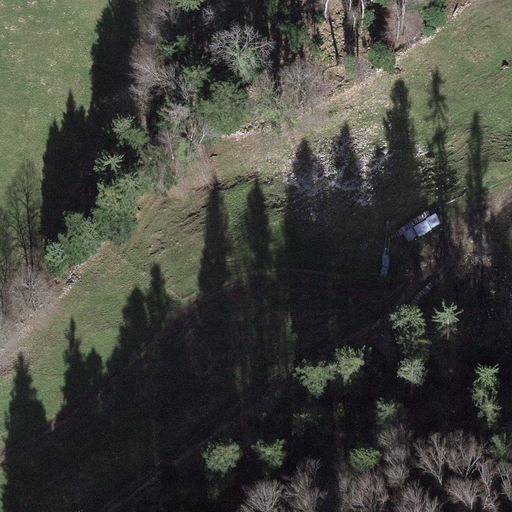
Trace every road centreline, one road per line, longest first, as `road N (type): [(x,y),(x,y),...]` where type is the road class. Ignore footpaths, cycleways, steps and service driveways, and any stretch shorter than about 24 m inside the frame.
road 1 (track): [(400,301),(327,281),(259,278),(222,287),(177,310),(95,388),(0,449)]
road 2 (track): [(101,511),(283,373),(400,301)]
road 3 (track): [(400,301),(511,192)]
